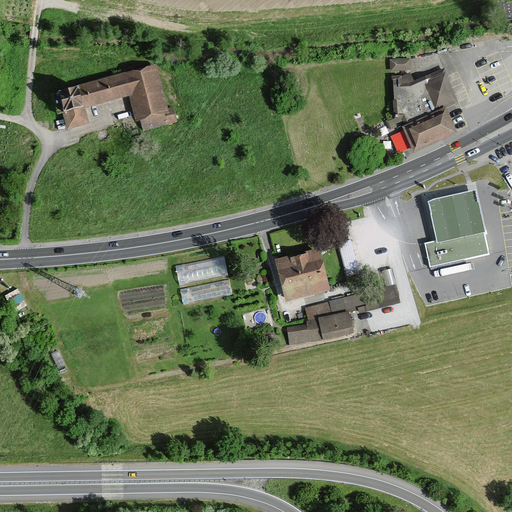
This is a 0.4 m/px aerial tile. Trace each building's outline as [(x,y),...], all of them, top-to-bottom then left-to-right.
[(391,64),(391,74),(410,72),(409,62),(391,64)] [(154,66),(54,98),(66,134),(90,126),(85,112),(126,99),(134,125),(140,123),(143,133),(172,124),(154,66)] [(410,74),(392,81),(394,121),(387,124),(390,132),(401,128),(411,153),(455,136),(445,111),(458,106),(444,70),(413,82),(410,74)] [(436,242),(437,246),(485,235),(484,231),(481,214),(476,193),(428,203),(432,225),(436,242)] [(485,235),(484,231),(436,242),(424,245),(430,269),(490,255),(485,235)] [(329,292),(319,251),(274,262),(284,303),(329,292)] [(177,264),(180,283),(230,274),(226,255),(177,264)] [(230,278),(181,288),(184,303),(234,293),(230,278)] [(304,309),(307,324),(286,327),(290,349),(307,346),(307,344),(323,342),(353,335),(349,317),(398,306),(394,287),(304,309)]
